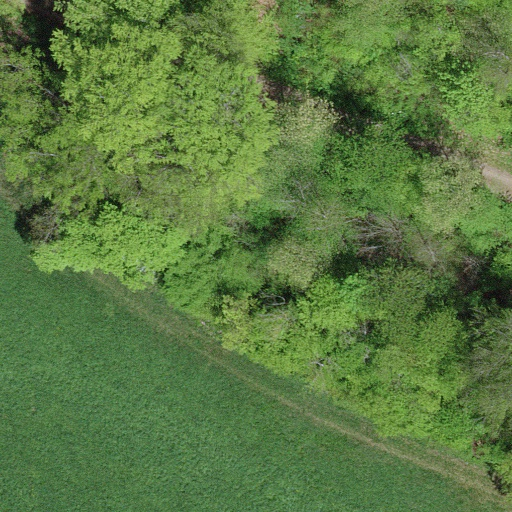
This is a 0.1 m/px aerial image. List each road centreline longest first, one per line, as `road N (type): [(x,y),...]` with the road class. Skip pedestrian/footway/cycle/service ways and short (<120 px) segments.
road 1 (track): [(511,496),(354,431),(194,341),(48,238),(0,188)]
road 2 (track): [(33,0),(511,186)]
